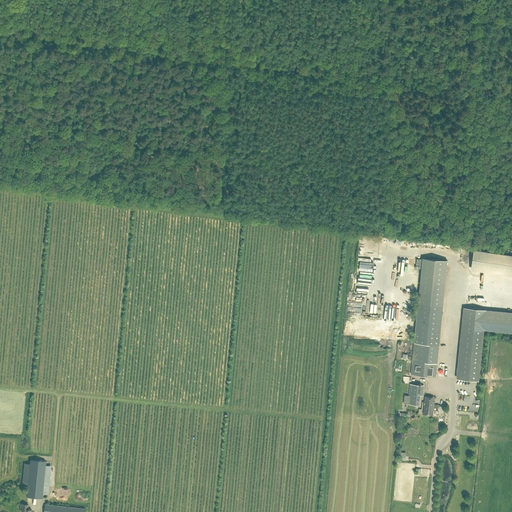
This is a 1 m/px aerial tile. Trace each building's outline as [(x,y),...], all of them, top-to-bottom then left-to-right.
[(471,268),(491,271),(493,253),(473,250),(471,268)] [(511,255),(493,253),(491,271),(511,273),(511,255)] [(436,376),(443,305),(447,260),(422,258),(411,374),(436,376)] [(484,331),(486,310),(466,307),(458,379),(479,381),(484,331)] [(511,313),(486,310),(484,331),(511,333),(511,313)] [(410,384),(407,404),(419,405),(421,389),(420,389),(421,385),(410,384)] [(432,415),(433,410),(435,397),(434,397),(424,396),(423,406),(424,406),(423,414),(432,415)] [(28,484),(26,496),(27,496),(42,498),(42,494),(48,494),(51,465),(45,465),(46,461),(36,460),(30,459),(30,463),(24,463),(21,483),(28,484)]
